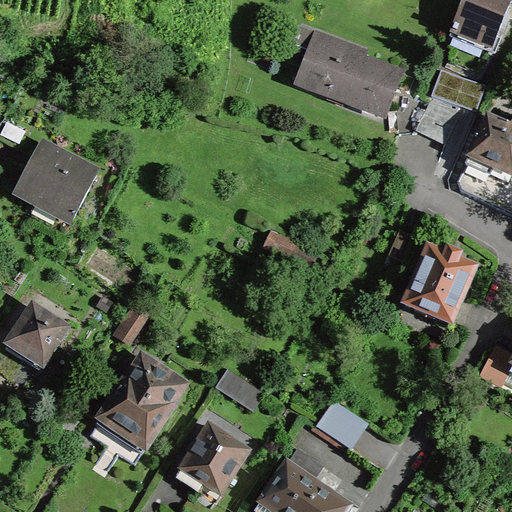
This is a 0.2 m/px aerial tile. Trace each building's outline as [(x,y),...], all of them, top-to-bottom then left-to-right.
[(459,30),(495,44),(511,0),(467,0),(454,32),(457,34),(459,30)] [(316,35),(297,85),(329,96),(330,94),(345,100),(344,102),(380,115),(388,94),(394,96),(402,75),(361,60),(363,53),(316,35)] [(442,70),(432,97),(460,107),(470,81),(442,70)] [(486,87),(470,81),(460,107),(477,113),(486,87)] [(461,112),(432,101),(418,129),(446,142),(461,112)] [(489,119),(465,167),(489,178),(494,170),(511,178),(511,123),(509,129),(489,119)] [(41,145),(16,194),(72,223),(98,174),(41,145)] [(465,167),(458,183),(476,198),(511,216),(511,178),(494,170),(489,178),(465,167)] [(413,236),(400,231),(389,256),(402,262),(413,236)] [(429,249),(406,305),(452,324),(476,268),(457,261),(460,253),(447,248),(444,255),(429,249)] [(134,307),(116,334),(129,343),(147,316),(134,307)] [(33,308),(6,349),(23,360),(28,352),(45,363),(67,330),(33,308)] [(511,356),(497,349),(490,363),(509,373),(511,368),(511,356)] [(110,406),(91,436),(136,465),(186,387),(142,358),(124,385),(118,381),(104,402),(110,406)] [(229,369),(217,387),(253,411),(265,393),(229,369)] [(334,403),(318,428),(352,449),(368,424),(334,403)] [(191,456),(177,478),(217,504),(250,453),(209,427),(199,444),(196,442),(188,454),(191,456)] [(324,466),(299,450),(256,511),(345,511),(349,507),(313,482),(324,466)] [(82,511),(56,494),(43,511),(82,511)]
